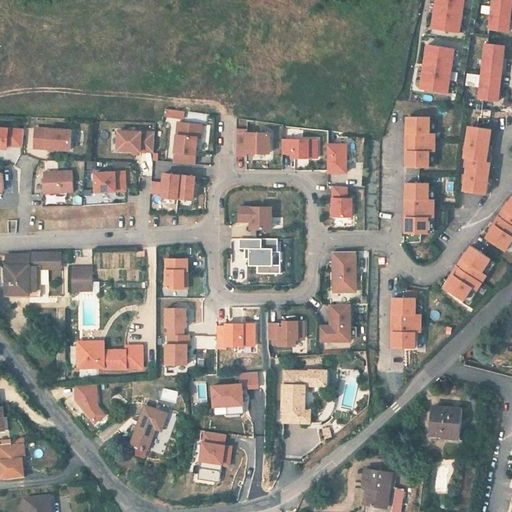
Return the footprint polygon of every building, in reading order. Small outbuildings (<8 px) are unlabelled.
[(428,29),(419,90),(460,96),(469,35),(472,35),(477,0),(435,0),(431,29),(428,29)] [(491,0),(488,31),(508,33),(509,20),(511,7),(511,3),(511,0),(491,0)] [(484,45),(478,100),(497,102),(499,90),(500,76),(501,72),(502,59),(504,47),(484,45)] [(478,86),(480,75),(469,73),(467,85),(478,86)] [(184,110),(166,108),(166,115),(183,117),(184,110)] [(409,133),(409,142),(434,142),(434,133),(429,133),(429,117),(406,117),(406,125),(406,133),(409,133)] [(178,120),(174,161),(195,163),(198,135),(201,136),(202,123),(178,120)] [(468,126),(466,142),(488,145),(491,129),(468,126)] [(0,128),(0,147),(9,148),(9,146),(24,147),(25,130),(0,128)] [(236,128),(236,154),(246,154),(246,151),(270,152),(270,132),(247,132),(247,129),(236,128)] [(37,129),(36,148),(72,150),(73,130),(37,129)] [(117,151),(123,151),(131,151),(153,152),(155,133),(131,132),(123,132),(118,132),(117,151)] [(281,139),(281,153),(291,153),(291,157),(317,157),(317,139),(281,139)] [(406,158),(406,167),(429,167),(429,151),(434,151),(434,142),(409,142),(409,150),(406,150),(406,158)] [(466,142),(463,158),(467,159),(486,162),(488,145),(466,142)] [(327,144),(327,172),(346,171),(346,144),(327,144)] [(467,159),(465,175),(488,178),(490,162),(486,162),(467,159)] [(43,180),(44,194),(74,192),(73,170),(44,173),(44,180),(43,180)] [(96,173),(97,191),(126,189),(125,171),(96,173)] [(162,193),(162,195),(178,196),(180,173),(164,172),(163,180),(162,193)] [(195,175),(180,173),(178,196),(193,198),(195,175)] [(488,178),(465,175),(463,191),(485,194),(488,178)] [(163,180),(151,179),(151,192),(162,193),(163,180)] [(408,199),(408,208),(434,208),(434,199),(428,199),(428,183),(406,183),(405,191),(405,199),(408,199)] [(332,185),(332,216),(352,216),(352,196),(347,196),(347,185),(332,185)] [(506,211),(502,219),(511,225),(511,197),(508,203),(504,210),(506,211)] [(507,202),(498,216),(502,219),(506,211),(504,210),(508,203),(507,202)] [(250,228),(271,228),(271,207),(239,207),(239,221),(250,221),(250,228)] [(405,225),(405,233),(428,233),(428,217),(433,217),(434,208),(408,208),(408,217),(405,217),(405,225)] [(498,216),(489,230),(490,231),(495,224),(497,226),(502,219),(498,216)] [(490,231),(486,238),(505,251),(505,250),(511,239),(511,225),(502,219),(497,226),(495,224),(490,231)] [(278,238),(239,238),(239,248),(245,248),(249,248),(249,258),(249,265),(257,265),(257,273),(280,273),(280,265),(273,265),(273,252),(277,252),(278,238)] [(464,261),(460,269),(481,282),(486,275),(482,272),(490,259),(491,258),(472,246),(466,253),(462,260),(464,261)] [(333,251),(333,291),(355,291),(356,251),(333,251)] [(465,252),(456,266),(460,269),(464,261),(462,260),(466,253),(465,252)] [(41,266),(61,265),(61,253),(29,253),(29,254),(7,255),(7,293),(29,293),(29,296),(42,296),(41,266)] [(166,259),(166,288),(184,288),(184,274),(188,274),(188,259),(166,259)] [(482,272),(486,275),(495,262),(490,259),(482,272)] [(456,266),(447,280),(448,281),(452,274),(455,276),(460,269),(456,266)] [(72,268),(72,291),(73,291),(73,286),(80,285),(79,291),(98,291),(98,282),(91,282),(91,268),(72,268)] [(448,281),(443,288),(462,300),(463,299),(471,287),(476,290),(481,282),(460,269),(455,276),(452,274),(448,281)] [(463,299),(467,302),(476,290),(471,287),(463,299)] [(395,314),(395,323),(420,323),(421,314),(415,314),(415,298),(393,298),(392,306),(392,314),(395,314)] [(319,325),(319,340),(351,341),(351,304),(331,304),(331,325),(319,325)] [(187,308),(166,308),(166,327),(168,327),(184,327),(187,327),(187,308)] [(280,324),(268,324),(268,339),(278,339),(278,346),(295,346),(295,339),(303,339),(303,322),(283,322),(283,324),(283,328),(280,328),(280,324)] [(392,339),(392,348),(415,348),(415,332),(420,332),(420,323),(395,323),(395,331),(392,331),(392,339)] [(255,346),(255,324),(226,324),(226,326),(226,346),(227,346),(255,346)] [(226,346),(226,326),(217,326),(217,348),(227,348),(227,346),(226,346)] [(184,327),(168,327),(168,336),(184,336),(184,327)] [(188,344),(188,345),(190,345),(190,336),(184,336),(168,336),(168,344),(188,344)] [(131,346),(126,346),(126,350),(124,351),(105,351),(104,342),(78,342),(79,368),(104,367),(104,369),(124,369),(131,368),(143,368),(143,346),(131,346)] [(166,368),(175,368),(175,364),(188,364),(188,345),(188,344),(168,344),(166,344),(166,368)] [(328,387),(328,383),(328,371),(311,371),(311,372),(285,372),(285,383),(285,386),(284,386),(284,391),(284,411),(285,411),(285,424),(312,424),(312,411),(306,411),(306,391),(306,387),(328,387)] [(243,407),(242,389),(259,389),(259,373),(239,374),(240,384),(210,386),(211,409),(243,407)] [(75,401),(94,425),(108,415),(99,406),(98,385),(75,387),(75,401)] [(117,392),(108,401),(117,412),(123,405),(127,402),(124,398),(117,392)] [(145,406),(132,444),(148,449),(156,428),(162,430),(168,413),(155,408),(157,403),(147,400),(146,405),(145,406)] [(460,408),(433,407),(431,434),(457,437),(460,408)] [(232,446),(226,445),(227,434),(203,431),(202,443),(200,443),(198,462),(221,464),(221,466),(229,467),(232,446)] [(0,461),(3,480),(25,478),(23,461),(20,445),(0,446),(0,461)] [(392,472),(365,469),(363,482),(368,483),(365,504),(364,504),(362,511),(400,511),(404,489),(395,487),(397,474),(392,474),(392,472)] [(52,511),(51,499),(28,501),(29,511),(52,511)]
